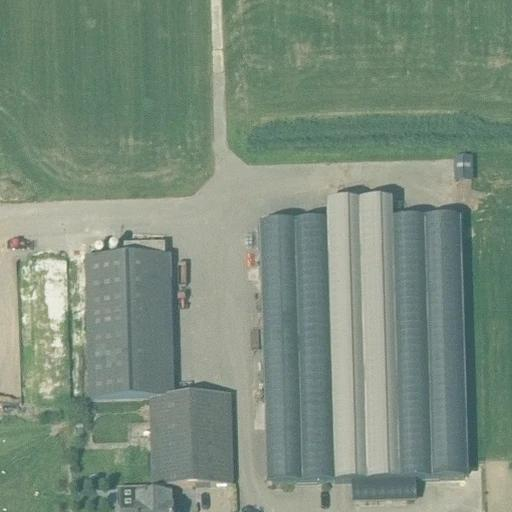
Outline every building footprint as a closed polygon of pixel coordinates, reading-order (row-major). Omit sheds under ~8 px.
[(452,181),(470,181),(471,158),(453,158),(452,181)] [(327,225),(264,228),(271,486),(352,484),(353,503),(415,501),(415,482),(464,481),(456,221),(392,223),(392,203),(327,205),(327,225)] [(85,260),(90,401),(150,399),(150,402),(174,401),(170,258),(85,260)] [(150,402),(153,488),(172,489),(231,487),(231,468),(229,399),(219,399),(174,401),(150,402)] [(153,488),(136,488),(136,508),(135,509),(135,510),(119,511),(173,511),(173,509),(172,509),(172,489),(153,488)]
